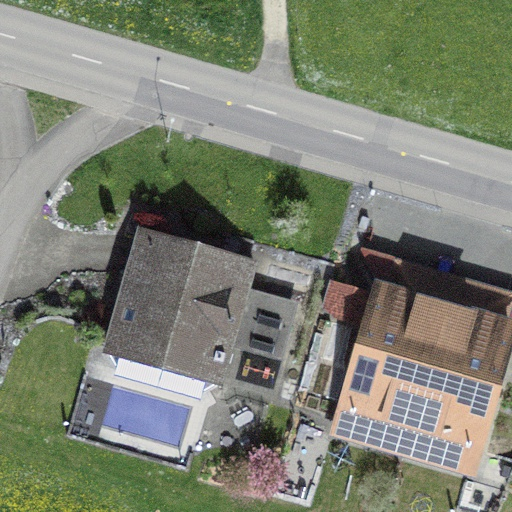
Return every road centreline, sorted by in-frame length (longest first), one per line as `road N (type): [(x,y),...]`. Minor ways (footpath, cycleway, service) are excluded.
road 1 (tertiary): [(0,32),(511,182)]
road 2 (track): [(18,191),(77,136),(166,81)]
